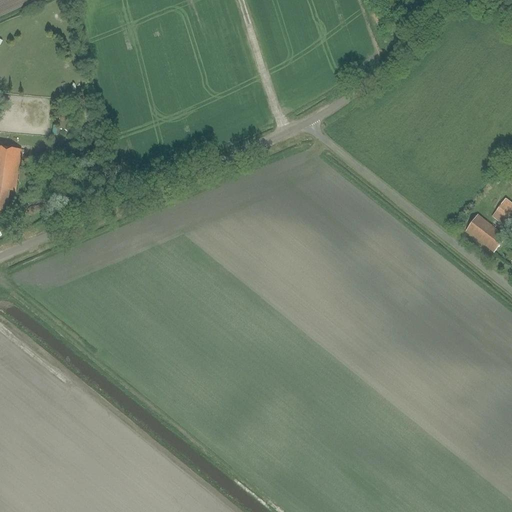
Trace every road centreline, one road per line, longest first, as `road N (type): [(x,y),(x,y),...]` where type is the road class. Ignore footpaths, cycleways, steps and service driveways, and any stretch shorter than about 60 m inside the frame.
road 1 (residential): [(0,250),(306,119)]
road 2 (unclassified): [(511,288),(306,119)]
road 3 (residential): [(306,119),(367,84),(446,0)]
